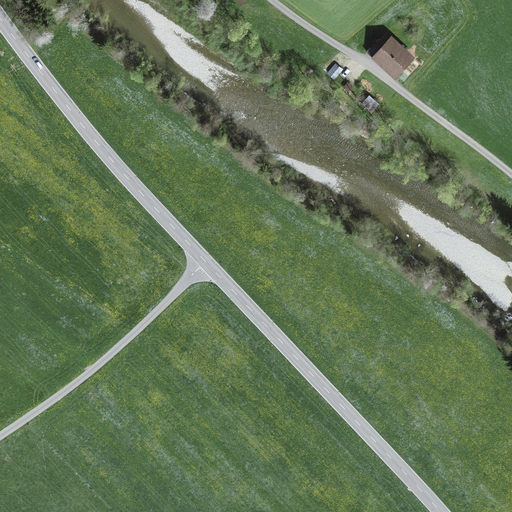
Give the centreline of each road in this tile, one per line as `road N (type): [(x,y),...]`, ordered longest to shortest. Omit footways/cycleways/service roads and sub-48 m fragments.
road 1 (secondary): [(440,511),(109,157),(0,17)]
road 2 (track): [(270,0),(511,174)]
road 3 (track): [(205,261),(116,349),(0,436)]
